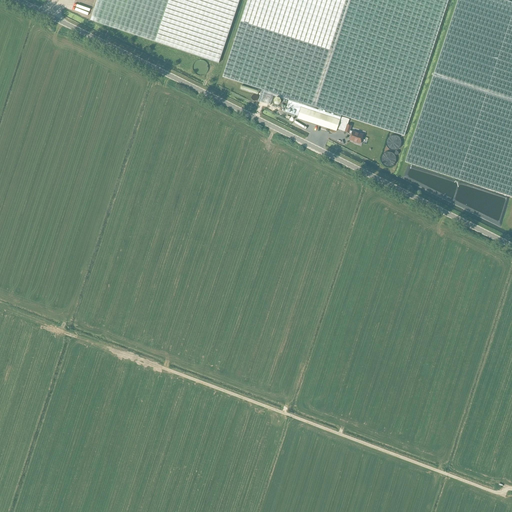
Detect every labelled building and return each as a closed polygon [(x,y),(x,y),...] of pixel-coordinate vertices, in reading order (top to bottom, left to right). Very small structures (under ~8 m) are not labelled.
[(97,0),(91,20),(219,63),(239,0),(97,0)] [(341,116),(404,136),(448,0),(247,0),(222,77),(289,99),(288,101),(282,99),(280,106),(286,108),(285,112),(297,116),(297,119),(336,132),(341,116)] [(458,180),(511,197),(511,2),(504,0),(457,0),(405,162),(458,180)] [(272,99),(272,98),(272,97),(271,96),(270,94),(269,93),(268,93),(267,92),(266,92),(265,92),(263,92),(262,93),(261,93),(260,94),(260,95),(259,96),(259,98),(259,99),(259,101),(260,101),(260,102),(261,103),(262,104),(263,104),(265,105),(266,105),(268,104),(270,103),(271,102),(271,101),(272,100),(272,99)] [(355,142),(360,144),(363,135),(352,132),(349,131),(351,126),(347,125),(345,132),(348,133),(351,134),(349,140),(355,142)]
